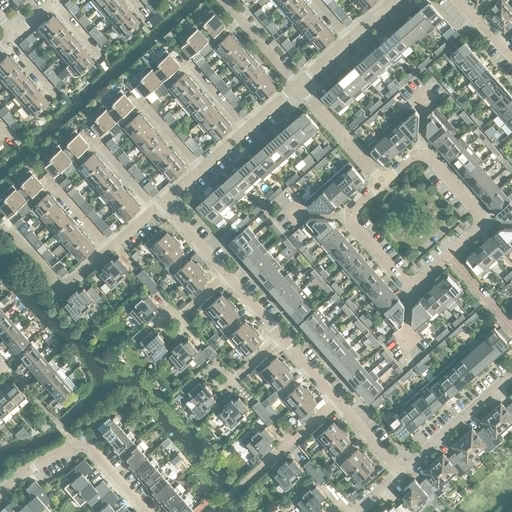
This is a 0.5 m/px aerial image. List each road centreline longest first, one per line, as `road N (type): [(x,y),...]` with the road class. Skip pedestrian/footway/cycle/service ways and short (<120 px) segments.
road 1 (residential): [(382,181),(426,153),(481,216),(479,228),(449,255),(404,283),(348,211)]
road 2 (residential): [(147,511),(81,444),(30,467),(0,492)]
road 3 (residential): [(399,471),(511,374)]
road 4 (residential): [(5,225),(58,285),(109,249)]
road 5 (residential): [(382,181),(297,85)]
road 6 (residential): [(241,482),(338,403)]
